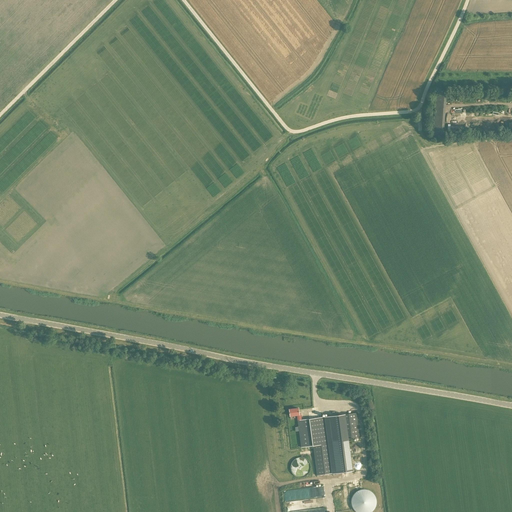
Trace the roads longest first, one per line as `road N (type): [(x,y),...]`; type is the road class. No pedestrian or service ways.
road 1 (tertiary): [(511,407),(0,315)]
road 2 (track): [(466,0),(419,106),(299,131),(282,124),(183,0)]
road 3 (track): [(115,0),(0,114)]
